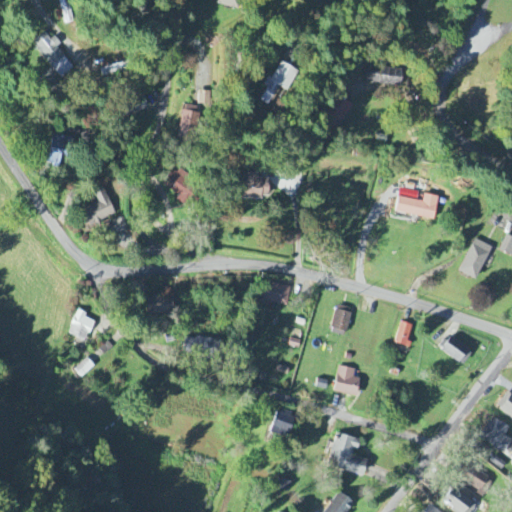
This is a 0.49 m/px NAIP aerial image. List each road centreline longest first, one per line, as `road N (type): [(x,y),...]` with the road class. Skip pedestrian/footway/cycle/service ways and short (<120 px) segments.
road 1 (residential): [(511,335),(311,275),(137,275),(85,266),(0,146)]
road 2 (residential): [(437,446),(156,363),(118,326),(85,266)]
road 3 (residential): [(215,270),(141,236),(134,212),(184,0)]
road 4 (residential): [(467,49),(485,0),(440,90),(447,129),(511,174)]
road 5 (residential): [(387,511),(511,345)]
road 6 (residential): [(153,137),(86,68),(39,0)]
